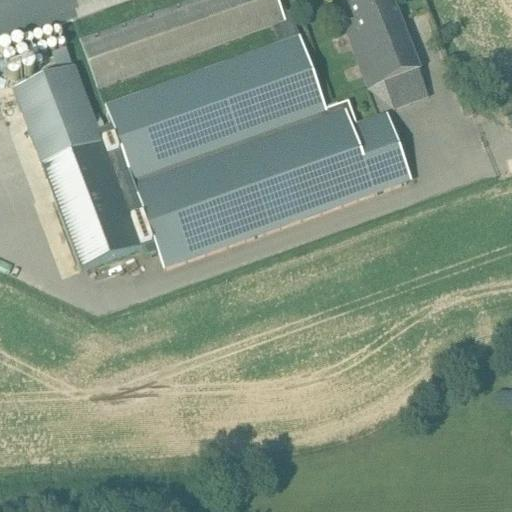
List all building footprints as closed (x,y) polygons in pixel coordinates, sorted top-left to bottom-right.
[(0,0),(0,47),(131,0),(0,0)] [(204,0),(83,44),(100,89),(271,27),(290,22),(288,14),(286,15),(281,0),(204,0)] [(391,0),(346,0),(355,22),(343,27),(369,93),(420,73),(391,0)] [(278,47),(106,110),(113,128),(98,134),(142,252),(145,261),(158,256),(164,273),(407,185),(383,119),(357,128),(348,104),(326,112),(290,13),(288,14),(290,22),(271,27),(278,47)] [(74,70),(13,93),(81,274),(142,252),(98,134),(74,70)] [(511,407),(511,397),(497,398),(498,408),(511,407)]
